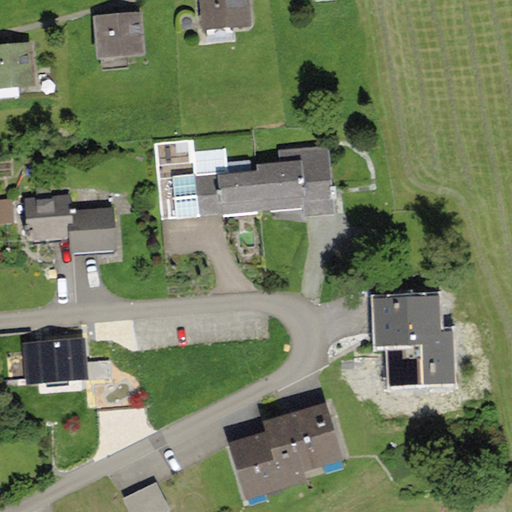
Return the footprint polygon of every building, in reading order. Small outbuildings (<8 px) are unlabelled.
[(248,0),(201,0),(204,36),(250,33),(248,0)] [(140,15),(94,18),(97,64),(144,61),(140,15)] [(30,46),(0,47),(0,92),(33,90),(30,46)] [(262,215),(259,178),(230,180),(227,148),(193,151),(195,177),(173,179),(176,222),(262,215)] [(279,168),(258,170),(259,178),(262,215),(304,211),(305,222),(335,219),(328,148),(277,153),(279,168)] [(36,200),(26,201),(28,245),(72,243),(70,215),(70,198),(51,199),(50,187),(35,187),(36,200)] [(12,201),(0,201),(0,225),(14,225),(12,201)] [(113,211),(70,215),(72,243),(74,259),(117,255),(113,211)] [(440,302),(373,304),(375,353),(389,352),(391,394),(455,392),(454,338),(441,338),(440,302)] [(86,342),(22,347),(25,388),(59,387),(90,383),(86,342)] [(267,437),(227,449),(245,508),(306,490),(304,482),(345,469),(325,406),(264,425),(267,437)] [(168,511),(156,486),(122,502),(126,511),(168,511)]
